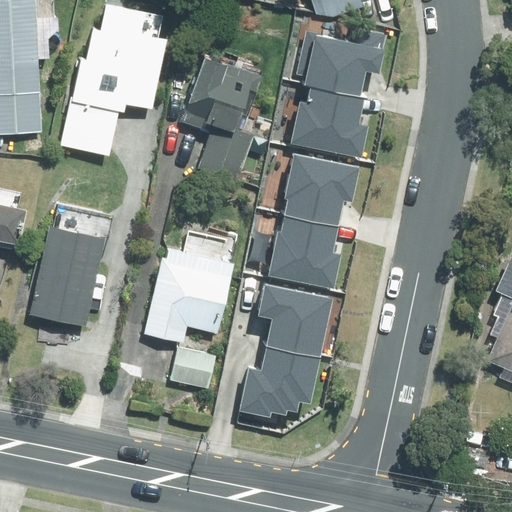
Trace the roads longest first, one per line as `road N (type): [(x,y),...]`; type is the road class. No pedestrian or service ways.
road 1 (residential): [(367,511),(448,134),(453,0)]
road 2 (secondary): [(0,444),(337,511)]
